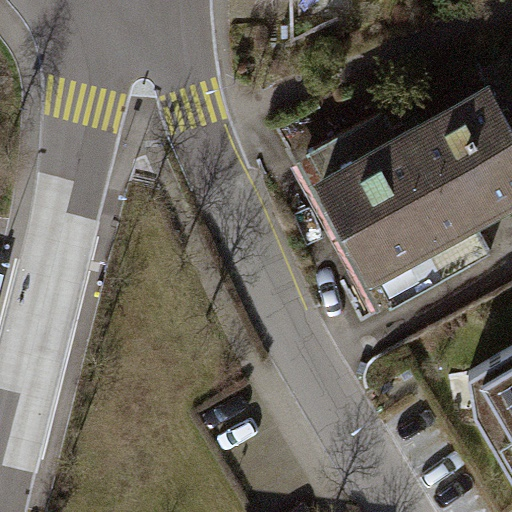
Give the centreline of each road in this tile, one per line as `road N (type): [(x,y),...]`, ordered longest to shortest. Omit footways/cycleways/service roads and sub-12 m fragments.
road 1 (residential): [(400,511),(282,304),(196,123),(134,30)]
road 2 (residential): [(0,470),(80,146),(134,30)]
